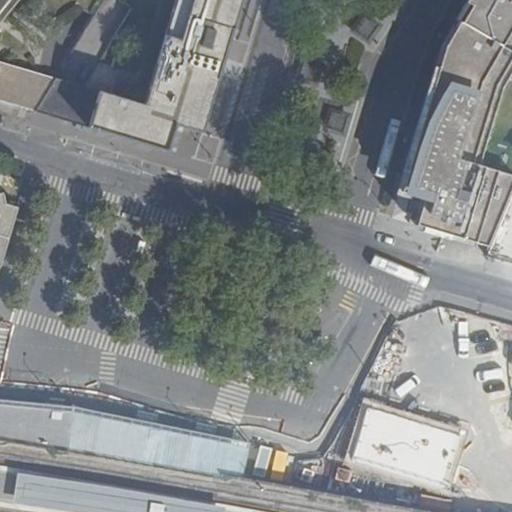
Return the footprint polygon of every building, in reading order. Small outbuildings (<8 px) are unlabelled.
[(0,0),(0,100),(16,106),(25,71),(0,63),(0,11),(9,0),(0,0)] [(178,0),(176,15),(234,32),(243,0),(178,0)] [(511,0),(471,0),(443,49),(424,114),(401,198),(424,204),(417,229),(451,240),(452,236),(492,247),(511,197),(511,181),(480,172),(485,153),(503,97),(511,80),(511,0)] [(145,112),(100,98),(89,131),(103,135),(168,156),(175,135),(200,143),(234,32),(176,15),(145,112)] [(27,110),(40,115),(53,80),(25,71),(16,106),(27,110)] [(67,85),(53,80),(40,115),(48,117),(89,131),(100,98),(67,85)] [(318,165),(344,167),(349,110),(323,107),(318,165)] [(0,279),(22,207),(0,200),(0,279)] [(0,442),(44,447),(71,451),(74,459),(71,489),(92,492),(105,493),(104,505),(104,506),(103,511),(196,511),(199,487),(202,468),(212,469),(214,452),(196,450),(187,449),(174,447),(144,444),(104,440),(106,425),(107,405),(60,401),(0,396),(0,442)]
